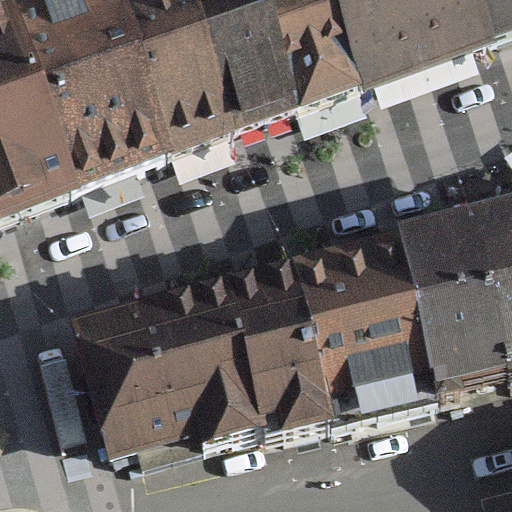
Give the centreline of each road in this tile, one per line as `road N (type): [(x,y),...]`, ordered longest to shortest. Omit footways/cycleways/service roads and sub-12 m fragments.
road 1 (residential): [(423,477),(119,511),(73,485),(40,303)]
road 2 (residential): [(511,134),(40,303)]
